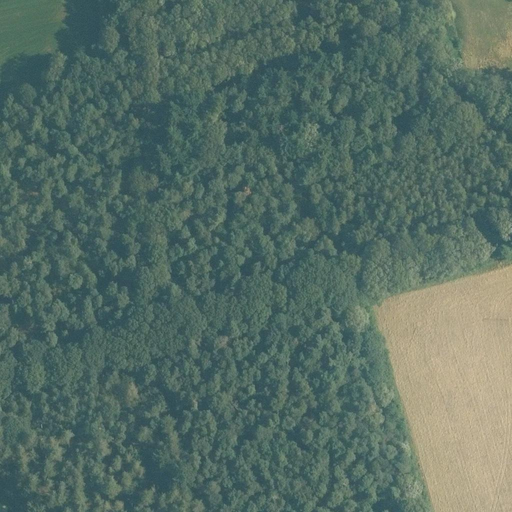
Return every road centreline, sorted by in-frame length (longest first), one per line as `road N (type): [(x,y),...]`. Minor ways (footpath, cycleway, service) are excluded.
road 1 (track): [(0,377),(155,332),(141,0)]
road 2 (track): [(511,146),(342,0)]
road 3 (track): [(0,105),(98,43),(98,0)]
